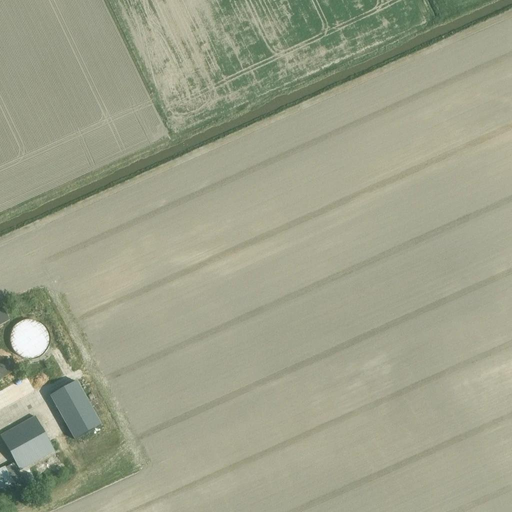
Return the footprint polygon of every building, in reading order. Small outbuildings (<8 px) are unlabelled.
[(0,325),(10,320),(4,309),(0,310),(0,325)] [(0,364),(0,378),(19,369),(13,358),(0,364)] [(76,382),(50,396),(74,440),(100,425),(76,382)] [(0,469),(0,489),(13,482),(10,475),(56,451),(38,415),(1,435),(15,461),(0,469)] [(22,476),(28,487),(37,481),(31,471),(22,476)]
